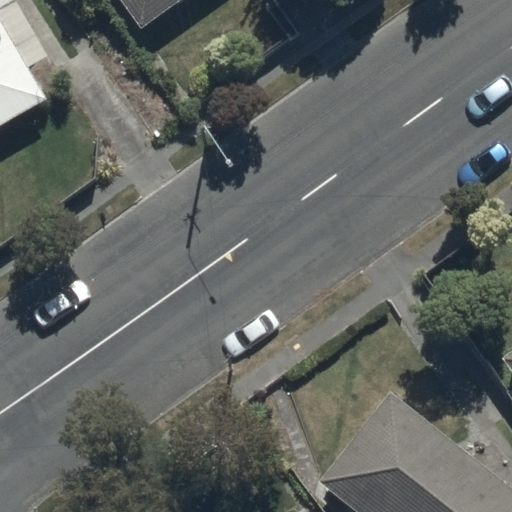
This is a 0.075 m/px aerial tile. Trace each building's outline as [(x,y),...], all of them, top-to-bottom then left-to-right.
[(11,0),(0,0),(0,125),(45,99),(0,21),(0,6),(11,0)] [(118,0),(137,25),(172,0),(118,0)] [(511,285),(511,239),(490,258),(511,285)] [(511,343),(495,356),(511,379),(511,343)] [(511,511),(511,491),(382,391),(311,483),(348,511),(511,511)]
